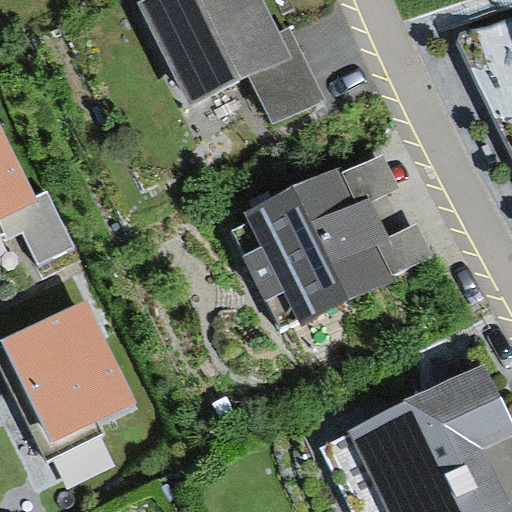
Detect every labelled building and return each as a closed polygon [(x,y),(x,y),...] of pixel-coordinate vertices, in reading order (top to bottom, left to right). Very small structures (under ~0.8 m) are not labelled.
[(254,0),(147,0),(140,3),(186,103),(247,75),(267,119),(315,97),(283,30),(270,35),(254,0)] [(511,15),(470,33),(511,128),(511,15)] [(0,139),(0,222),(30,210),(0,139)] [(328,179),(248,216),(297,322),(384,282),(366,243),(380,236),(364,202),(344,212),(328,179)] [(65,219),(28,234),(42,270),(79,255),(65,219)] [(79,306),(0,342),(0,375),(35,451),(127,408),(79,306)] [(511,435),(485,379),(355,442),(388,511),(476,511),(503,500),(480,454),(511,438),(511,435)] [(508,511),(503,500),(476,511),(508,511)]
